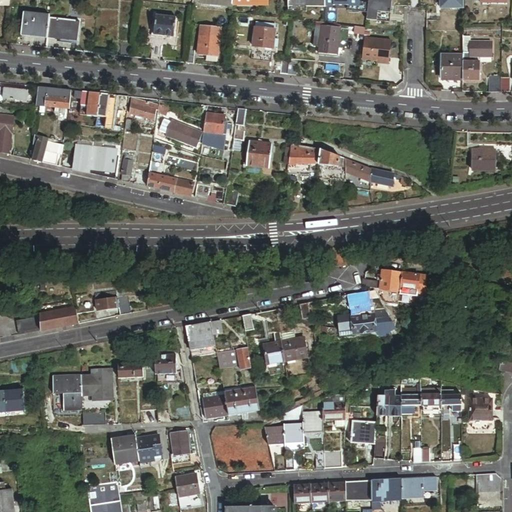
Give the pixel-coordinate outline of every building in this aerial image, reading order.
[(326,6),(325,0),(289,0),(289,13),(305,13),(305,8),(326,8),(326,6)] [(390,23),(392,0),(369,0),(367,21),(390,23)] [(51,19),(51,16),(25,14),(22,36),(49,39),(51,19)] [(177,18),(156,16),(154,36),(174,38),(177,18)] [(274,50),(277,19),(257,16),(253,47),(274,50)] [(81,23),(51,19),(49,39),(78,43),(81,23)] [(220,38),(222,28),(201,26),(200,36),(220,38)] [(340,37),(339,49),(347,49),(349,30),(316,27),(313,48),(320,49),(321,35),(340,37)] [(338,57),(339,49),(340,37),(321,35),(320,49),(319,55),(338,57)] [(220,38),(200,36),(198,55),(207,56),(206,62),(218,63),(220,38)] [(389,66),(392,42),(365,39),(362,61),(381,63),(381,65),(389,66)] [(121,57),(129,58),(131,44),(122,43),(121,57)] [(470,51),(464,50),(464,57),(464,65),(480,65),(480,59),(492,59),(492,43),(470,43),(470,51)] [(150,60),(160,61),(161,47),(152,45),(150,60)] [(188,49),(187,64),(193,65),(195,50),(188,49)] [(442,82),(463,83),(464,65),(464,57),(443,57),(442,82)] [(280,74),(280,75),(288,76),(288,74),(289,62),(281,61),(280,74)] [(288,74),(288,76),(296,76),(296,75),(297,62),(289,61),(289,62),(288,74)] [(463,83),(480,83),(480,65),(464,65),(463,83)] [(502,79),(491,79),(491,96),(492,96),(493,96),(494,96),(495,96),(502,96),(502,82),(502,79)] [(511,82),(502,82),(502,96),(510,95),(511,82)] [(0,92),(0,102),(4,103),(4,100),(28,103),(30,92),(0,88),(0,92)] [(40,107),(40,108),(56,109),(60,109),(70,110),(72,91),(42,88),(40,107)] [(100,108),(101,94),(83,92),(81,106),(89,107),(88,116),(99,117),(100,108)] [(109,95),(101,94),(100,108),(108,109),(109,95)] [(157,111),(159,112),(159,107),(134,100),(133,104),(157,111)] [(157,111),(133,104),(131,114),(138,116),(142,118),(156,122),(157,111)] [(100,108),(99,117),(107,118),(108,109),(100,108)] [(247,111),(239,110),(236,126),(244,127),(247,111)] [(0,114),(0,152),(11,155),(16,117),(0,114)] [(226,116),(207,114),(204,133),(223,135),(226,116)] [(160,131),(168,134),(172,123),(164,120),(160,131)] [(198,144),(203,133),(173,122),(172,123),(168,134),(167,137),(197,149),(198,144)] [(204,134),(203,144),(213,148),(221,150),(223,135),(204,133),(204,134)] [(235,133),(234,140),(242,141),(243,134),(235,133)] [(49,140),(36,137),(34,151),(34,161),(43,163),(46,152),(48,143),(49,140)] [(89,174),(94,145),(78,141),(73,170),(89,174)] [(51,144),(48,143),(46,152),(59,155),(61,147),(60,147),(60,146),(51,144)] [(246,166),(261,168),(264,145),(249,143),(246,166)] [(318,149),(292,143),(289,166),(297,166),(297,164),(316,164),(318,149)] [(202,146),(202,152),(211,157),(213,148),(203,144),(202,146)] [(119,151),(94,145),(89,174),(115,180),(119,151)] [(264,145),(261,168),(269,169),(272,146),(264,145)] [(345,160),(321,150),(319,165),(346,168),(345,160)] [(495,151),(473,151),(472,172),(495,172),(495,151)] [(125,155),(121,181),(130,184),(134,156),(125,155)] [(346,168),(346,173),(371,183),(371,170),(345,160),(346,168)] [(393,176),(371,170),(371,183),(392,188),(394,175),(393,176)] [(150,175),(149,187),(177,194),(178,191),(178,194),(181,194),(180,195),(188,197),(188,196),(193,197),(194,183),(150,175)] [(196,199),(208,202),(210,187),(197,185),(196,199)] [(240,196),(226,193),(224,205),(237,208),(240,196)] [(380,283),(371,281),(375,290),(376,290),(379,290),(379,295),(380,296),(383,296),(383,303),(398,305),(398,302),(399,298),(399,293),(400,288),(402,273),(382,271),(381,277),(381,281),(380,283)] [(402,273),(400,288),(408,289),(418,290),(419,276),(402,273)] [(375,290),(371,281),(362,280),(361,288),(375,290)] [(399,293),(399,298),(407,299),(408,289),(400,288),(399,293)] [(418,290),(408,289),(407,299),(399,298),(398,302),(419,305),(423,305),(423,296),(417,295),(418,290)] [(118,298),(117,293),(117,292),(96,295),(97,301),(118,298)] [(355,295),(346,297),(349,311),(357,310),(355,295)] [(127,297),(118,298),(120,309),(120,311),(129,310),(127,297)] [(120,309),(118,298),(97,301),(98,312),(120,309)] [(312,319),(309,304),(301,306),(303,321),(312,319)] [(41,319),(42,333),(79,325),(76,306),(40,313),(41,319)] [(391,321),(386,311),(379,312),(380,315),(374,316),(375,323),(391,321)] [(255,330),(252,316),(244,317),(247,332),(255,330)] [(375,323),(374,316),(352,318),(354,336),(376,333),(375,323)] [(42,333),(41,319),(31,320),(34,334),(42,333)] [(34,334),(31,320),(24,322),(27,336),(34,334)] [(391,321),(375,323),(376,333),(378,336),(383,337),(385,337),(387,336),(389,334),(389,332),(390,332),(396,331),(395,329),(391,321)] [(27,336),(24,322),(18,323),(20,337),(27,336)] [(221,323),(213,324),(215,336),(223,334),(221,323)] [(213,324),(212,324),(187,328),(191,353),(217,348),(215,336),(213,324)] [(287,332),(280,333),(282,343),(289,341),(287,332)] [(282,343),(280,333),(274,334),(276,344),(282,343)] [(289,341),(282,343),(286,363),(308,359),(307,350),(306,345),(304,338),(289,341)] [(286,363),(282,343),(276,344),(262,346),(266,367),(286,363)] [(252,368),(249,349),(238,350),(218,354),(221,370),(234,367),(237,368),(242,370),(252,368)] [(500,370),(511,372),(511,354),(509,354),(503,353),(500,370)] [(176,354),(156,356),(157,375),(177,374),(176,354)] [(144,364),(118,365),(119,379),(145,378),(144,364)] [(92,376),(81,377),(82,396),(93,396),(93,401),(113,400),(111,369),(91,371),(92,376)] [(81,376),(53,377),(54,395),(64,394),(65,412),(83,411),(82,396),(81,377),(81,376)] [(401,387),(402,377),(390,379),(389,387),(401,387)] [(260,411),(256,388),(241,391),(245,413),(260,411)] [(24,391),(5,393),(7,413),(25,411),(24,391)] [(230,415),(245,413),(241,391),(226,393),(226,395),(230,415)] [(230,415),(226,395),(203,398),(208,418),(230,415)] [(442,396),(442,406),(453,405),(462,405),(462,395),(442,396)] [(413,406),(421,406),(421,396),(401,396),(401,398),(402,415),(413,415),(413,406)] [(421,396),(421,406),(442,406),(442,396),(432,396),(421,396)] [(378,397),(377,416),(388,417),(389,397),(384,397),(378,397)] [(402,415),(401,398),(395,397),(389,397),(388,417),(402,417),(402,415)] [(493,399),(470,399),(470,421),(493,421),(493,399)] [(345,421),(346,403),(323,404),(323,412),(324,422),(336,421),(345,421)] [(170,411),(159,411),(160,423),(173,423),(173,418),(171,416),(170,416),(170,411)] [(324,422),(323,412),(303,413),(304,424),(305,434),(324,433),(324,422)] [(83,414),(84,427),(93,426),(107,421),(106,413),(83,414)] [(352,444),(376,444),(377,423),(352,422),(352,444)] [(305,434),(304,424),(284,425),(285,428),(286,445),(305,444),(305,434)] [(286,445),(285,428),(265,430),(269,446),(286,445)] [(174,457),(172,457),(174,466),(192,463),(188,432),(171,434),(174,457)] [(160,436),(137,439),(141,458),(142,466),(157,464),(157,461),(164,460),(160,436)] [(137,439),(137,437),(112,440),(116,466),(127,464),(127,460),(141,458),(137,439)] [(415,460),(423,460),(422,445),(414,445),(415,460)] [(422,445),(423,460),(423,462),(431,462),(430,445),(422,445)] [(376,447),(375,460),(386,460),(386,447),(376,447)] [(326,469),(343,468),(342,453),(325,454),(326,469)] [(279,472),(287,471),(286,454),(275,455),(279,472)] [(287,471),(296,471),(295,454),(286,454),(287,471)] [(317,469),(326,469),(325,454),(316,455),(317,469)] [(157,464),(142,466),(142,470),(157,468),(164,460),(157,461),(157,464)] [(0,473),(17,471),(16,461),(0,463),(0,473)] [(486,487),(486,474),(478,475),(478,488),(486,487)] [(495,487),(495,474),(486,474),(486,487),(495,487)] [(497,474),(495,474),(495,487),(503,486),(503,479),(497,474)] [(198,476),(177,479),(179,491),(180,499),(202,495),(198,476)] [(441,491),(441,477),(428,478),(428,492),(441,491)] [(428,492),(428,478),(403,480),(403,499),(428,497),(428,492)] [(403,499),(403,480),(372,482),(373,501),(403,499)] [(373,501),(372,482),(347,483),(347,502),(373,501)] [(88,487),(91,506),(121,502),(118,483),(88,487)] [(347,502),(347,483),(329,484),(331,503),(347,502)] [(6,484),(0,484),(0,511),(16,511),(14,491),(7,492),(6,484)] [(331,503),(329,484),(312,485),(313,504),(331,503)] [(313,504),(312,485),(295,486),(295,505),(313,504)] [(165,511),(163,493),(150,496),(152,511),(165,511)] [(276,511),(277,507),(276,497),(226,498),(226,511),(276,511)] [(91,511),(122,511),(122,505),(121,502),(91,506),(91,511)]
